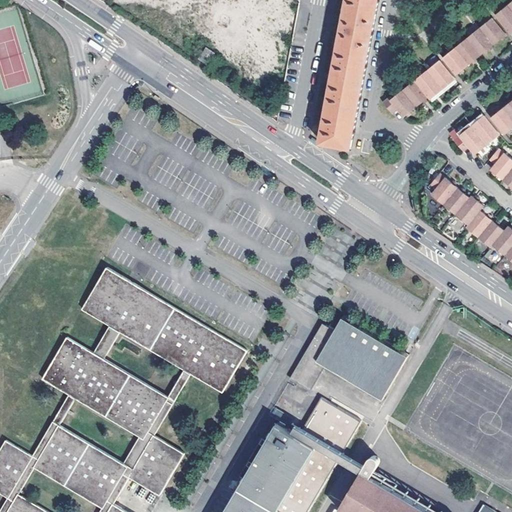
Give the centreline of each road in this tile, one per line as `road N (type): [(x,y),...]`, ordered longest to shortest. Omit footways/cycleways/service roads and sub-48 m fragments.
road 1 (secondary): [(362,221),(511,322)]
road 2 (residential): [(393,0),(372,116),(425,139)]
road 3 (secondary): [(136,55),(279,151)]
road 4 (secondary): [(511,296),(376,203)]
road 5 (residential): [(90,125),(0,261)]
road 6 (residential): [(288,145),(319,0)]
